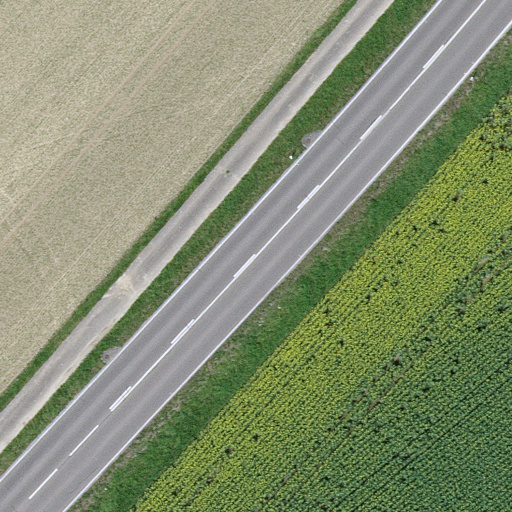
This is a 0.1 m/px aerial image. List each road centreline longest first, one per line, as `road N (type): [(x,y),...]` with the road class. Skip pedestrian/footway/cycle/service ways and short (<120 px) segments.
road 1 (secondary): [(18,511),(483,0)]
road 2 (track): [(0,428),(374,0)]
